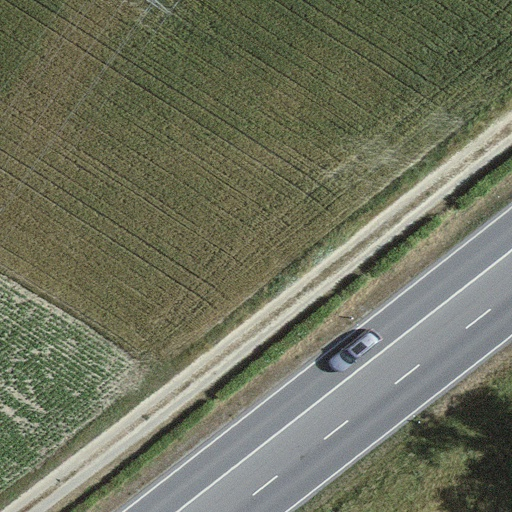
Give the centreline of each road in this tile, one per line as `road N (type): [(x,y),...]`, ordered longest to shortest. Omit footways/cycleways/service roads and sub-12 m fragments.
road 1 (track): [(23,511),(511,125)]
road 2 (primary): [(511,272),(205,511)]
